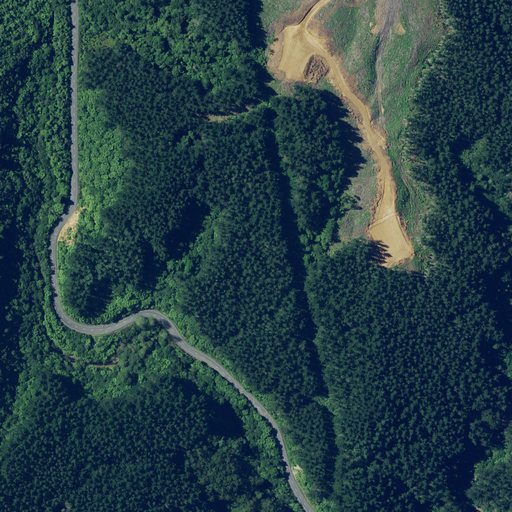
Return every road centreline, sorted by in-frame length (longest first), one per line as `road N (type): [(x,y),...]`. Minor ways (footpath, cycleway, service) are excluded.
road 1 (track): [(218,511),(192,469),(191,444),(209,410),(199,394),(170,373),(101,399),(73,390),(55,372),(23,368),(6,292),(23,190),(15,103),(32,41),(6,0)]
road 2 (unclassified): [(309,511),(276,429),(247,385),(165,316),(137,311),(100,330),(57,313),(49,267),(54,227),(70,200),(69,0)]
